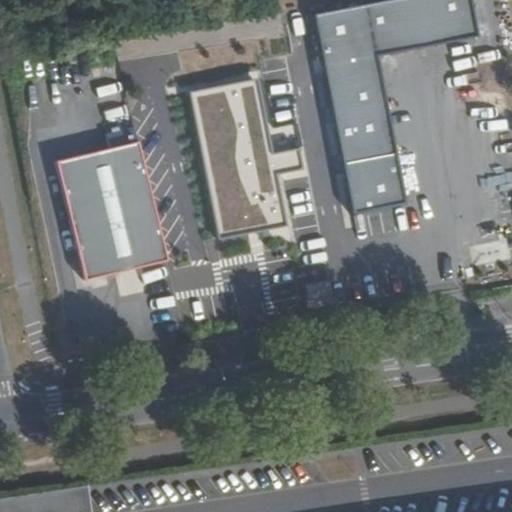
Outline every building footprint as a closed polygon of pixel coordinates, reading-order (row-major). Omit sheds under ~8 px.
[(467,0),(378,0),(315,13),(352,209),(399,199),(371,51),(474,32),(467,0)] [(257,79),(192,93),(222,233),(281,221),(271,174),(302,167),(298,147),(272,152),(257,79)] [(132,139),(51,160),(82,280),(163,259),(132,139)] [(392,213),(367,210),(365,232),(390,234),(392,213)] [(0,498),(0,511),(92,511),(89,487),(0,498)]
